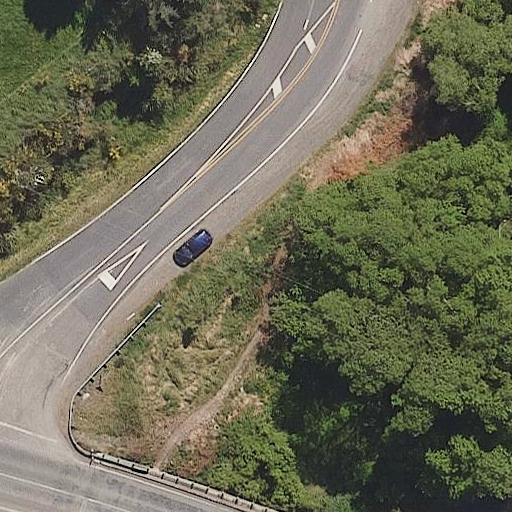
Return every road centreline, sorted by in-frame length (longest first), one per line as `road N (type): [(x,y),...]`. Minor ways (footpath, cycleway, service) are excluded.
road 1 (unclassified): [(322,0),(284,86),(242,135),(0,355)]
road 2 (primary): [(129,511),(0,470)]
